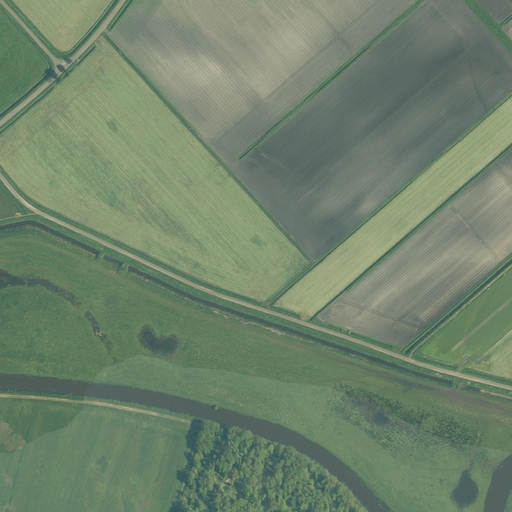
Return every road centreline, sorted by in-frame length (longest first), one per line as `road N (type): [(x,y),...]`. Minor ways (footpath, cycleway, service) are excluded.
road 1 (unclassified): [(511,388),(215,294),(33,209),(0,175)]
road 2 (track): [(360,511),(311,465),(253,440),(114,406),(0,396)]
